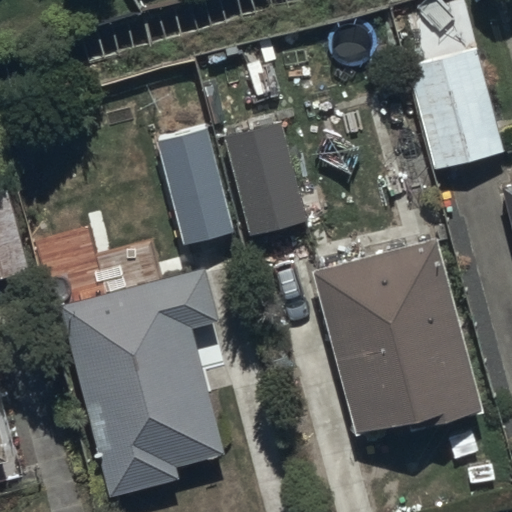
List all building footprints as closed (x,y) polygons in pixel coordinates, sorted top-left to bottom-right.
[(478,39),(408,59),(436,161),(506,141),(478,39)] [(210,120),(162,132),(187,234),(236,222),(210,120)] [(288,124),(228,137),(249,227),(308,214),(288,124)] [(12,185),(0,188),(0,269),(31,262),(12,185)] [(440,229),(317,261),(358,420),(437,400),(439,408),(483,397),(440,229)] [(208,262),(67,294),(111,485),(185,468),(182,455),(226,445),(196,315),(219,311),(208,262)] [(0,511),(0,454),(9,452),(0,415),(0,511)]
